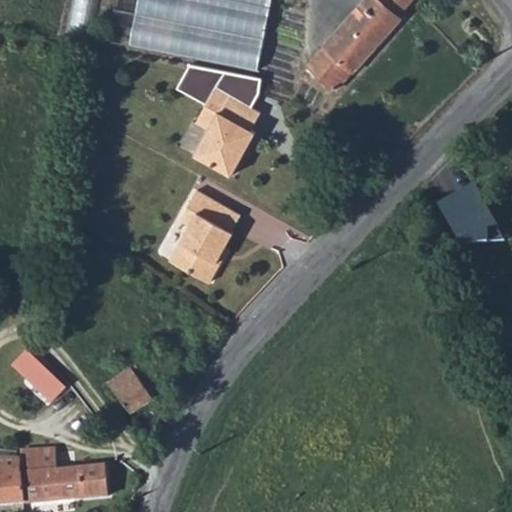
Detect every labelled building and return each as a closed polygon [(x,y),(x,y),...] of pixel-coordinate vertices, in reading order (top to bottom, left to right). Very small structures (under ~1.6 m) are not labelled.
[(78,0),(74,31),(99,34),(103,0),(78,0)] [(272,0),(139,0),(131,44),(259,69),(272,0)] [(354,71),(402,18),(399,16),(413,0),(364,0),(325,45),(326,46),(309,65),(336,89),(353,70),(354,71)] [(207,105),(226,70),(191,64),(177,88),(207,105)] [(262,77),(226,70),(207,105),(219,112),(210,129),(196,154),(232,175),(256,131),(252,129),(262,112),(253,107),(260,94),(262,77)] [(210,129),(219,112),(207,105),(197,121),(210,129)] [(217,261),(234,231),(232,231),(241,214),(197,190),(181,219),(191,224),(171,260),(211,281),(221,263),(217,261)] [(67,385),(46,366),(32,380),(53,400),(67,385)] [(108,382),(131,412),(153,398),(132,367),(108,382)] [(0,458),(18,460),(18,452),(0,449),(0,458)] [(59,500),(109,495),(107,466),(58,471),(56,450),(21,451),(21,452),(22,459),(25,503),(59,500)] [(0,505),(24,503),(25,503),(22,459),(18,460),(0,458),(0,505)]
